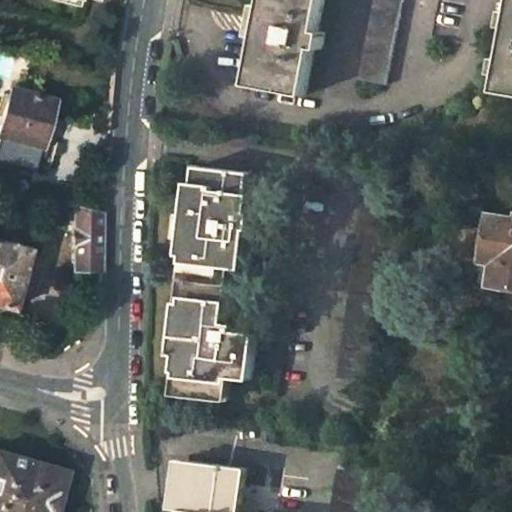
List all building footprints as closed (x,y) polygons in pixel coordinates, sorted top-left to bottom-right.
[(264,0),(248,84),(302,95),(311,46),(318,48),(321,32),(315,31),(320,0),(264,0)] [(373,0),(357,80),(385,86),(402,0),(373,0)] [(438,0),(431,38),(457,43),(466,0),(438,0)] [(511,26),(500,91),(511,94),(511,26)] [(0,159),(34,169),(52,99),(9,88),(0,119),(0,159)] [(189,371),(185,394),(221,399),(223,375),(252,379),(258,334),(237,331),(236,324),(227,323),(229,302),(221,301),(225,265),(246,268),(250,230),(254,230),(255,217),(252,216),(254,195),(245,194),(247,173),(210,167),(207,184),(195,182),(185,254),(198,255),(191,304),(183,302),(177,353),(181,354),(179,369),(189,371)] [(100,210),(73,203),(71,268),(99,269),(100,210)] [(366,210),(342,378),(371,383),(397,213),(366,210)] [(495,284),(511,287),(511,217),(494,214),(488,260),(498,262),(495,284)] [(0,239),(0,304),(10,307),(27,247),(0,239)] [(0,451),(0,511),(50,511),(62,468),(0,451)] [(337,457),(329,511),(357,511),(364,461),(337,457)] [(240,511),(245,466),(186,458),(179,511),(240,511)]
